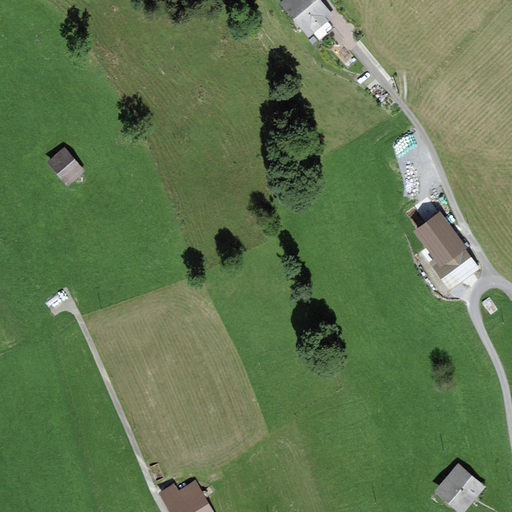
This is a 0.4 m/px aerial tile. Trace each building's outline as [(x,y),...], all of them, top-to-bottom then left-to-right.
[(284,0),(308,29),(324,16),(324,17),(329,13),(317,0),(284,0)] [(68,180),(80,169),(63,149),(51,159),(68,180)] [(445,260),(459,279),(478,265),(441,216),(420,231),(442,262),(445,260)] [(482,483),(461,466),(455,473),(452,470),(439,486),(462,506),(482,483)] [(207,497),(198,483),(189,488),(187,485),(178,491),(175,485),(165,491),(169,497),(168,497),(176,511),(211,511),(204,499),(207,497)]
